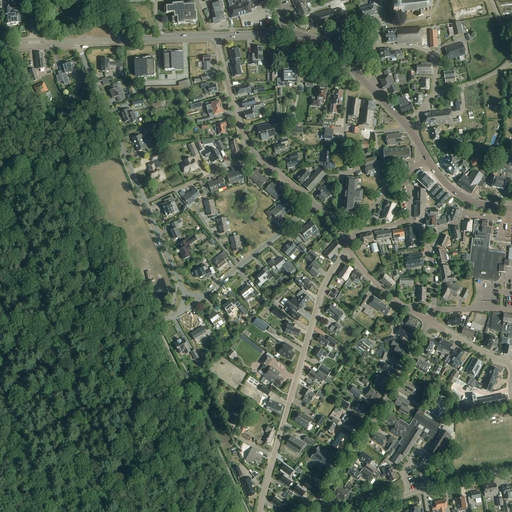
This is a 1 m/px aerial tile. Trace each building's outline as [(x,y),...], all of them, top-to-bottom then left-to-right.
[(223,1),(222,0),(214,0),(216,4),(210,6),(214,20),(215,19),(217,23),(225,21),(223,13),(224,13),(221,2),(223,1)] [(229,7),(230,12),(231,14),(232,19),(236,18),(252,13),(251,10),(255,9),(257,7),(266,1),(265,0),(227,0),(230,7),(229,7)] [(292,0),(295,8),(296,8),(298,12),(299,15),(300,15),(302,19),(309,16),(308,12),(307,10),(309,9),(308,4),(310,3),(308,0),(292,0)] [(370,0),(370,7),(360,10),(362,19),(376,15),(375,13),(376,13),(377,5),(377,0),(370,0)] [(421,0),(422,0),(418,1),(417,0),(416,0),(411,1),(411,0),(410,0),(411,1),(406,1),(406,0),(405,0),(405,1),(401,2),(401,1),(400,1),(400,4),(392,4),(393,13),(401,12),(402,14),(403,14),(402,13),(417,11),(417,13),(418,12),(418,17),(424,15),(423,12),(427,11),(428,11),(428,9),(430,8),(431,10),(432,9),(430,8),(431,6),(433,6),(433,5),(432,5),(431,3),(433,2),(432,1),(431,2),(430,1),(429,0),(428,0),(429,0),(428,0),(423,0),(422,0),(421,0)] [(194,3),(193,3),(173,4),(173,6),(165,6),(166,14),(173,13),(173,17),(172,17),(173,23),(178,23),(178,25),(190,24),(190,22),(197,22),(197,11),(196,11),(195,5),(195,4),(195,3),(194,3)] [(12,6),(6,6),(6,18),(7,24),(11,24),(12,24),(13,25),(16,25),(17,24),(18,24),(18,23),(21,23),(20,16),(17,16),(17,13),(13,13),(12,6)] [(312,15),(312,16),(316,28),(321,27),(320,24),(323,23),(324,26),(332,23),(332,22),(335,21),(335,20),(344,18),(342,12),(341,9),(332,12),(332,10),(312,15)] [(454,36),(463,35),(460,22),(452,24),(454,36)] [(397,45),(422,43),(421,27),(396,29),(396,30),(385,31),(386,44),(397,43),(397,45)] [(437,31),(429,31),(430,48),(438,48),(438,47),(437,37),(437,31)] [(466,55),(463,44),(445,49),(449,60),(466,55)] [(263,60),(262,47),(253,48),(254,55),(249,55),(249,65),(256,65),(256,61),(263,60)] [(238,48),(230,51),(232,60),(233,63),(240,62),(239,58),(241,58),(238,48)] [(388,49),(380,50),(381,59),(382,59),(382,60),(384,59),(385,59),(389,58),(389,59),(397,58),(397,56),(396,52),(395,52),(389,52),(388,49)] [(179,54),(179,52),(167,53),(167,55),(164,55),(165,71),(182,71),(182,54),(179,54)] [(37,69),(45,68),(43,53),(36,54),(37,58),(36,59),(37,69)] [(151,60),(151,58),(139,59),(139,61),(136,61),(137,78),(154,77),(154,60),(151,60)] [(116,63),(110,63),(109,63),(109,60),(102,60),(102,63),(102,69),(101,69),(101,71),(102,72),(110,72),(109,68),(116,68),(116,67),(116,64),(116,63)] [(240,62),(233,63),(234,67),(231,68),(233,77),(242,75),(239,66),(241,65),(240,62)] [(75,63),(74,63),(71,64),(70,64),(69,64),(69,63),(67,63),(67,64),(66,65),(67,65),(63,66),(64,70),(63,71),(63,72),(59,73),(61,82),(64,81),(64,83),(68,82),(66,74),(73,72),(72,68),(75,67),(74,66),(75,66),(75,63)] [(432,74),(431,63),(422,63),(422,64),(421,64),(421,65),(416,66),(417,74),(432,74)] [(34,69),(29,70),(33,82),(38,80),(34,69)] [(391,75),(389,69),(383,72),(386,77),(380,80),(383,86),(381,86),(383,90),(384,90),(389,88),(391,94),(398,91),(395,85),(390,75),(391,75)] [(455,81),(454,73),(458,73),(457,70),(455,70),(455,69),(444,71),(445,82),(455,81)] [(298,75),(283,76),(283,79),(277,79),(277,87),(285,87),(285,83),(297,83),(297,77),(298,77),(298,75)] [(429,80),(421,79),(421,89),(429,89),(429,80)] [(38,95),(47,91),(44,83),(34,88),(38,95)] [(208,83),(201,85),(202,90),(204,89),(206,95),(210,94),(210,93),(218,91),(216,85),(209,87),(208,83)] [(254,87),(250,88),(249,85),(237,88),(239,95),(251,93),(251,92),(254,91),(255,94),(265,92),(264,87),(254,89),(254,87)] [(116,89),(110,91),(113,99),(117,97),(118,99),(119,103),(125,100),(124,97),(123,94),(122,95),(120,90),(119,88),(116,89)] [(312,98),(310,108),(315,109),(315,104),(317,105),(317,102),(320,103),(321,100),(325,101),(327,89),(317,88),(316,98),(312,98)] [(343,92),(335,91),(334,101),(331,100),(329,112),(337,113),(338,105),(341,105),(341,102),(342,102),(342,98),(343,92)] [(409,94),(409,93),(404,95),(405,97),(396,101),(399,107),(402,114),(413,109),(410,103),(413,101),(412,99),(409,95),(409,94)] [(422,96),(414,95),(414,103),(415,104),(422,105),(422,96)] [(256,104),(254,98),(248,100),(241,102),(243,109),(250,107),(250,105),(256,104)] [(362,100),(351,98),(351,105),(352,105),(351,109),(349,109),(348,117),(358,119),(362,100)] [(143,99),(132,101),(133,106),(135,106),(135,108),(141,106),(141,104),(144,104),(143,99)] [(375,102),(362,100),(359,126),(373,127),(375,112),(374,112),(374,110),(375,109),(375,106),(375,102)] [(208,111),(222,107),(220,101),(212,103),(212,102),(206,103),(208,111)] [(222,107),(208,111),(210,119),(216,117),(215,116),(224,114),(222,107)] [(261,107),(255,108),(253,109),(253,111),(245,114),(246,120),(258,117),(258,114),(260,113),(260,111),(262,111),(261,107)] [(130,114),(128,109),(121,113),(122,116),(123,116),(125,122),(129,121),(130,124),(138,121),(134,112),(130,114)] [(429,114),(424,114),(425,126),(426,126),(426,127),(429,126),(436,125),(436,126),(452,123),(457,122),(457,119),(452,120),(450,109),(441,110),(441,111),(429,113),(429,114)] [(269,138),(272,137),(276,136),(274,129),(271,130),(270,126),(278,124),(277,118),(269,120),(270,124),(270,123),(257,127),(259,134),(260,135),(262,141),(269,139),(269,138)] [(227,126),(226,122),(216,124),(217,127),(215,128),(216,132),(218,131),(219,134),(225,133),(224,127),(227,126)] [(440,133),(439,128),(431,130),(433,141),(439,140),(438,133),(440,133)] [(321,139),(324,140),(325,140),(325,143),(335,144),(336,139),(333,138),(334,130),(326,129),(325,135),(321,135),(321,139)] [(399,135),(399,134),(386,136),(387,141),(387,146),(396,145),(396,143),(403,143),(402,134),(399,135)] [(141,135),(133,138),(135,145),(143,142),(141,138),(143,137),(141,135)] [(221,140),(215,143),(218,148),(223,145),(221,140)] [(289,145),(287,140),(280,141),(281,144),(274,147),(276,154),(286,151),(284,146),(289,145)] [(143,142),(135,145),(138,152),(147,148),(146,146),(147,146),(145,141),(143,142)] [(238,148),(236,141),(230,143),(234,155),(241,153),(240,147),(238,148)] [(194,143),(188,146),(193,158),(199,155),(194,143)] [(204,153),(207,158),(210,156),(213,163),(220,160),(214,148),(204,153)] [(410,149),(383,149),(384,165),(400,165),(408,159),(410,159),(410,149)] [(321,167),(325,167),(325,168),(335,169),(336,162),(331,162),(332,153),(323,152),(322,163),(319,163),(319,165),(321,167)] [(297,153),(289,155),(290,159),(286,160),(288,169),(298,166),(297,160),(299,159),(297,153)] [(152,179),(157,177),(159,181),(164,179),(161,172),(158,173),(156,169),(159,168),(160,168),(161,167),(161,166),(161,165),(160,162),(159,162),(158,160),(160,159),(159,155),(151,157),(152,161),(153,161),(153,163),(148,164),(150,170),(149,171),(150,175),(149,176),(149,177),(150,178),(151,178),(152,178),(152,179)] [(461,162),(457,157),(455,159),(454,158),(452,159),(444,165),(453,176),(461,170),(464,174),(470,169),(467,165),(465,162),(464,162),(463,161),(461,162)] [(185,163),(181,165),(185,174),(189,173),(189,174),(195,172),(194,170),(198,169),(194,159),(192,160),(191,158),(184,161),(185,163)] [(376,158),(363,161),(367,176),(379,173),(378,167),(379,165),(377,164),(376,158)] [(494,178),(492,188),(504,190),(507,180),(507,179),(506,179),(511,180),(511,177),(511,172),(511,173),(511,172),(511,167),(508,167),(502,165),(503,162),(498,161),(497,164),(496,164),(493,177),(494,178)] [(235,173),(234,173),(237,182),(244,179),(240,169),(237,170),(237,172),(235,173)] [(250,178),(255,183),(261,176),(259,173),(260,172),(257,169),(250,178)] [(311,175),(304,169),(301,172),(302,173),(296,180),(302,185),(306,181),(305,181),(311,175)] [(319,169),(314,175),(321,181),(326,175),(319,169)] [(486,178),(475,170),(469,179),(463,175),(461,178),(459,177),(457,180),(459,181),(457,184),(462,187),(461,187),(462,188),(462,187),(466,189),(466,191),(472,194),(476,188),(478,184),(482,187),(482,188),(486,178)] [(234,173),(233,171),(226,174),(230,185),(237,182),(234,173)] [(415,175),(415,177),(415,180),(416,182),(417,181),(427,191),(435,183),(431,179),(433,178),(426,172),(424,172),(423,171),(421,171),(420,171),(419,171),(417,172),(416,174),(415,175)] [(321,181),(314,175),(313,174),(310,177),(311,178),(304,186),(310,192),(321,181)] [(261,176),(255,183),(261,188),(268,179),(266,177),(264,178),(261,176)] [(219,180),(215,181),(219,190),(226,187),(222,177),(218,178),(219,180)] [(361,179),(347,178),(346,189),(343,189),(342,201),(345,201),(344,212),(358,214),(359,210),(356,209),(356,206),(359,206),(359,202),(362,202),(363,191),(360,190),(360,187),(358,187),(358,183),(361,183),(361,179)] [(219,190),(215,181),(212,183),(211,181),(208,182),(212,193),(219,190)] [(265,190),(271,195),(279,187),(273,182),(265,190)] [(435,183),(427,191),(442,204),(445,201),(446,201),(450,197),(446,192),(442,188),(438,183),(437,184),(435,183)] [(332,195),(321,185),(317,189),(321,193),(316,198),(324,204),(332,195)] [(192,191),(189,194),(195,201),(201,196),(194,187),(191,190),(192,191)] [(279,187),(271,195),(277,201),(284,192),(279,187)] [(415,207),(415,218),(426,218),(426,223),(426,225),(428,226),(436,226),(436,223),(436,216),(438,216),(438,210),(429,210),(426,210),(426,189),(418,190),(418,200),(418,202),(416,202),(416,207),(415,207)] [(189,206),(195,201),(189,194),(188,192),(186,194),(182,197),(185,200),(183,202),(187,206),(189,205),(189,206)] [(173,214),(175,213),(171,204),(174,203),(172,197),(163,201),(164,204),(165,204),(163,205),(166,213),(165,214),(166,217),(167,216),(167,217),(173,214)] [(278,208),(277,209),(284,216),(289,211),(282,203),(284,201),(282,199),(277,203),(279,205),(277,207),(278,208)] [(206,204),(207,209),(214,208),(215,208),(214,208),(213,204),(214,204),(214,200),(204,202),(205,204),(206,204)] [(395,205),(388,202),(385,208),(384,208),(380,219),(391,222),(394,214),(392,213),(395,205)] [(214,208),(207,209),(206,209),(206,211),(207,211),(208,217),(215,215),(215,218),(218,217),(217,215),(215,215),(215,211),(216,211),(215,208),(214,208)] [(448,216),(445,217),(447,224),(452,222),(458,219),(461,211),(452,208),(450,215),(448,216)] [(284,216),(277,209),(275,211),(273,210),(270,212),(278,221),(284,216)] [(219,222),(220,227),(227,226),(226,222),(227,222),(226,218),(225,219),(224,217),(221,217),(221,219),(217,220),(218,222),(219,222)] [(447,224),(445,217),(442,217),(442,220),(438,220),(438,223),(439,226),(447,224)] [(503,260),(503,256),(487,254),(488,238),(486,238),(487,235),(486,235),(490,235),(490,228),(487,228),(488,222),(475,220),(470,262),(472,278),(474,278),(475,280),(495,282),(496,282),(497,281),(498,280),(499,279),(499,278),(500,278),(499,277),(499,273),(501,274),(501,273),(505,273),(507,274),(508,268),(511,268),(511,249),(510,261),(506,261),(503,260)] [(181,221),(177,222),(172,224),(174,230),(171,231),(175,240),(180,237),(177,229),(179,228),(178,225),(182,223),(181,221)] [(461,239),(461,242),(464,243),(464,240),(465,235),(465,231),(470,232),(471,232),(472,226),(472,221),(467,221),(467,223),(463,223),(461,239)] [(318,230),(311,222),(300,231),(302,233),(299,236),(306,243),(311,239),(309,237),(318,230)] [(227,226),(220,227),(219,227),(219,229),(220,229),(221,235),(228,233),(227,229),(228,229),(228,226),(227,226)] [(458,227),(452,229),(453,234),(452,234),(453,240),(461,238),(458,227)] [(414,235),(413,228),(405,229),(407,241),(408,240),(408,242),(407,242),(408,247),(413,246),(412,241),(412,240),(415,239),(414,235)] [(399,238),(405,237),(403,229),(393,231),(395,242),(399,241),(399,238)] [(384,232),(384,230),(380,231),(381,231),(378,232),(375,232),(377,241),(388,239),(388,238),(392,238),(390,231),(384,232)] [(373,240),(372,233),(367,234),(368,234),(360,236),(361,241),(360,241),(361,246),(368,244),(368,242),(373,241),(373,240)] [(191,248),(190,245),(198,240),(194,235),(187,240),(181,243),(184,248),(179,250),(181,253),(184,260),(187,258),(188,258),(188,259),(189,259),(189,258),(190,258),(190,257),(189,257),(189,256),(187,253),(190,252),(189,249),(191,248)] [(450,238),(443,235),(440,242),(439,242),(437,245),(445,249),(450,238)] [(231,240),(232,245),(239,244),(239,243),(240,243),(239,240),(240,240),(239,236),(230,238),(231,240)] [(291,242),(283,251),(288,256),(290,258),(296,251),(298,249),(303,253),(304,252),(306,254),(308,251),(307,250),(306,249),(301,244),(297,248),(291,242)] [(336,256),(335,254),(341,248),(335,242),(324,254),(331,261),(336,256)] [(239,244),(232,245),(231,245),(232,247),(233,247),(234,252),(241,251),(240,247),(241,247),(240,243),(240,244),(240,243),(239,243),(239,244)] [(370,245),(373,253),(379,252),(376,244),(370,245)] [(307,254),(315,261),(318,257),(311,250),(307,254)] [(442,250),(436,251),(437,258),(438,261),(439,264),(443,264),(445,263),(445,262),(448,262),(447,257),(445,252),(443,253),(442,250)] [(213,261),(220,270),(227,264),(225,261),(228,258),(224,252),(213,261)] [(422,254),(405,256),(407,269),(417,268),(416,267),(424,266),(422,254)] [(321,268),(319,266),(314,262),(309,257),(306,260),(311,265),(310,267),(312,269),(309,272),(316,278),(320,273),(321,272),(319,270),(321,268)] [(273,260),(268,263),(274,270),(276,268),(279,270),(283,267),(286,270),(289,275),(296,269),(295,269),(289,261),(286,264),(281,258),(275,262),(273,260)] [(196,278),(199,277),(200,278),(203,277),(204,279),(213,275),(211,270),(205,273),(204,271),(206,270),(204,264),(202,265),(203,268),(193,272),(196,278)] [(353,270),(347,266),(343,272),(342,271),(338,277),(346,282),(353,270)] [(450,276),(449,266),(439,267),(440,273),(439,273),(440,278),(441,278),(442,282),(457,280),(457,276),(450,276)] [(357,271),(355,270),(350,278),(354,280),(353,281),(358,285),(361,281),(360,280),(362,276),(357,272),(357,271)] [(267,275),(263,271),(257,277),(259,280),(256,283),(260,287),(269,278),(270,280),(273,277),(269,273),(267,275)] [(395,283),(386,274),(380,281),(383,285),(384,284),(390,289),(395,283)] [(292,281),(296,285),(297,284),(302,288),(304,286),(310,291),(314,286),(309,282),(310,281),(307,279),(304,283),(296,277),(292,281)] [(296,285),(292,281),(287,287),(290,291),(296,285)] [(440,297),(448,301),(451,295),(457,297),(461,287),(450,282),(450,283),(447,282),(440,297)] [(240,294),(244,298),(247,302),(251,299),(253,297),(255,298),(259,295),(254,288),(251,289),(248,285),(245,288),(246,289),(240,294)] [(426,289),(417,288),(417,303),(427,303),(427,296),(426,296),(426,289)] [(300,291),(301,292),(297,296),(300,299),(299,299),(306,304),(310,299),(307,297),(309,294),(302,289),(300,291)] [(335,299),(339,292),(335,290),(333,293),(331,292),(329,295),(335,299)] [(359,306),(356,310),(360,313),(362,308),(369,298),(366,296),(366,295),(359,306)] [(382,302),(374,297),(369,305),(380,312),(380,311),(387,316),(391,309),(381,303),(382,302)] [(288,301),(293,305),(299,311),(301,308),(302,309),(306,304),(299,299),(298,301),(295,298),(291,303),(288,301)] [(240,305),(236,300),(231,303),(230,302),(223,307),(229,315),(233,312),(230,309),(233,306),(236,309),(240,305)] [(293,305),(288,301),(284,306),(291,311),(289,314),(298,322),(302,316),(297,313),(299,311),(293,305)] [(336,309),(331,306),(326,312),(333,318),(338,322),(343,315),(336,309)] [(275,308),(271,313),(282,320),(285,316),(275,308)] [(363,313),(370,317),(373,313),(366,309),(363,313)] [(218,315),(216,313),(209,318),(214,326),(221,320),(224,323),(226,321),(220,313),(218,315)] [(462,323),(459,314),(446,318),(448,325),(452,324),(453,326),(462,323)] [(492,329),(501,333),(503,315),(493,314),(492,329)] [(503,315),(501,333),(508,334),(509,339),(502,337),(501,343),(505,344),(504,350),(504,354),(511,356),(511,351),(511,315),(503,315)] [(414,319),(410,316),(405,326),(415,331),(419,322),(413,319),(414,319)] [(466,316),(463,325),(466,327),(467,326),(471,327),(470,328),(480,332),(482,326),(472,322),(472,324),(468,323),(470,317),(466,316)] [(253,324),(264,332),(269,326),(257,318),(253,324)] [(295,324),(287,321),(285,327),(287,327),(285,332),(291,335),(291,334),(298,337),(301,331),(294,328),(295,324)] [(334,327),(336,329),(333,332),(336,334),(341,328),(336,324),(334,327)] [(414,333),(400,326),(395,335),(403,338),(403,337),(410,341),(414,333)] [(205,329),(203,327),(191,334),(195,341),(207,334),(208,335),(211,333),(208,327),(205,329)] [(469,329),(464,327),(461,334),(472,338),(475,331),(469,329)] [(334,348),(338,343),(329,337),(328,339),(322,335),(317,341),(326,347),(328,344),(334,348)] [(485,342),(483,346),(490,349),(491,346),(496,348),(498,343),(496,342),(498,339),(495,338),(487,335),(484,342),(485,342)] [(394,340),(393,340),(398,343),(400,344),(402,345),(403,342),(393,337),(384,340),(383,342),(385,344),(386,343),(394,340)] [(191,351),(184,338),(181,340),(180,339),(177,341),(177,342),(174,343),(180,353),(184,351),(186,354),(191,351)] [(435,345),(436,346),(437,342),(435,341),(428,338),(425,344),(433,348),(435,345)] [(438,341),(438,342),(437,342),(436,346),(438,347),(436,351),(441,353),(447,342),(441,339),(440,342),(438,341)] [(399,346),(400,344),(398,343),(393,340),(391,345),(396,348),(394,352),(402,357),(406,350),(399,346)] [(453,345),(447,342),(441,353),(441,355),(444,357),(446,352),(447,352),(449,353),(449,352),(450,352),(453,345)] [(293,349),(285,343),(279,353),(286,358),(291,361),(295,355),(291,352),(293,349)] [(364,351),(365,350),(367,352),(369,349),(362,343),(359,347),(364,351)] [(430,356),(433,348),(425,344),(422,350),(426,351),(424,354),(430,356)] [(323,355),(326,357),(327,355),(325,353),(325,352),(318,348),(314,355),(320,359),(323,355)] [(451,354),(453,356),(450,360),(449,358),(447,362),(448,363),(456,369),(461,361),(460,360),(465,353),(458,349),(456,352),(454,351),(451,354)] [(195,350),(191,353),(195,361),(200,358),(195,350)] [(330,353),(328,356),(334,360),(334,359),(337,361),(338,359),(330,353)] [(274,383),(279,387),(284,381),(278,377),(280,374),(271,367),(270,369),(267,367),(268,365),(269,365),(272,360),(266,356),(260,363),(264,366),(261,371),(266,374),(264,377),(273,383),(274,383)] [(481,362),(474,359),(472,362),(471,362),(467,370),(472,373),(471,375),(476,377),(481,367),(479,366),(481,362)] [(426,364),(419,360),(415,367),(426,373),(431,365),(426,363),(426,364)] [(382,370),(385,372),(391,376),(397,366),(391,363),(389,366),(385,364),(382,370)] [(321,365),(318,370),(328,377),(331,372),(321,365)] [(437,366),(434,372),(439,375),(442,368),(437,366)] [(476,383),(474,387),(482,390),(482,389),(491,392),(493,386),(494,387),(498,375),(497,375),(499,370),(492,367),(491,367),(490,367),(487,373),(488,373),(484,385),(476,383)] [(318,374),(312,370),(308,376),(315,380),(317,378),(322,382),(326,376),(319,372),(318,374)] [(390,380),(379,371),(375,375),(382,380),(379,384),(378,383),(376,386),(384,392),(387,388),(386,387),(390,380)] [(455,371),(451,377),(455,379),(459,374),(455,371)] [(409,391),(409,392),(414,395),(419,387),(408,381),(404,389),(409,391)] [(262,386),(260,391),(268,396),(271,392),(262,386)] [(354,386),(350,392),(359,399),(363,393),(354,386)] [(375,390),(371,387),(365,396),(376,403),(381,396),(375,392),(375,390)] [(306,389),(302,396),(307,399),(307,398),(312,401),(315,394),(311,392),(306,389)] [(318,392),(316,395),(325,400),(326,397),(318,392)] [(462,406),(464,413),(504,406),(503,399),(502,399),(501,396),(474,401),(473,396),(469,396),(470,402),(463,403),(464,406),(462,406)] [(403,400),(399,397),(395,404),(401,408),(399,411),(407,416),(410,411),(407,409),(410,403),(404,399),(403,400)] [(341,399),(338,404),(341,407),(343,408),(346,410),(349,405),(341,399)] [(278,413),(279,411),(281,412),(283,405),(270,400),(266,409),(278,413)] [(358,401),(354,408),(352,410),(357,413),(358,411),(366,417),(370,410),(365,406),(358,401)] [(402,446),(401,446),(391,461),(394,463),(397,465),(402,458),(402,459),(404,458),(405,457),(420,435),(422,436),(421,437),(425,439),(427,435),(436,441),(429,451),(437,456),(450,435),(442,430),(439,435),(436,433),(441,425),(436,422),(439,418),(426,410),(423,414),(418,411),(413,419),(409,426),(405,423),(400,420),(399,422),(396,420),(397,419),(389,414),(383,422),(390,426),(391,428),(393,429),(391,432),(399,437),(400,436),(403,438),(400,442),(399,444),(402,446)] [(224,413),(225,416),(227,416),(229,423),(234,422),(233,415),(232,415),(232,412),(224,413)] [(294,421),(307,429),(313,421),(307,417),(306,418),(299,413),(294,421)] [(347,418),(344,423),(346,424),(347,423),(357,430),(361,423),(357,421),(358,421),(349,415),(347,418)] [(316,423),(321,426),(325,419),(320,416),(316,423)] [(331,422),(325,430),(331,434),(336,426),(331,422)] [(276,430),(268,426),(266,432),(267,433),(263,441),(270,445),(274,438),(273,438),(276,430)] [(241,429),(238,435),(248,440),(250,437),(244,433),(245,431),(241,429)] [(382,436),(377,433),(372,439),(383,446),(388,439),(382,435),(382,436)] [(345,445),(349,439),(341,434),(332,446),(340,452),(345,445)] [(389,447),(392,448),(397,440),(391,436),(387,442),(390,444),(389,446),(389,447)] [(292,438),(287,445),(296,451),(297,449),(301,451),(305,445),(301,442),(300,443),(292,438)] [(246,444),(244,443),(241,448),(249,451),(245,459),(253,463),(254,462),(259,465),(263,457),(256,453),(257,451),(246,445),(246,444)] [(330,455),(319,447),(311,458),(318,463),(318,464),(324,468),(325,467),(328,470),(333,462),(328,458),(330,455)] [(373,459),(363,452),(358,459),(365,463),(364,464),(367,466),(364,469),(373,475),(377,470),(370,465),(373,459)] [(280,471),(284,475),(289,478),(294,472),(284,465),(280,471)] [(391,469),(390,466),(386,468),(386,467),(382,469),(384,474),(385,473),(386,476),(388,475),(391,482),(396,480),(391,469)] [(238,467),(234,469),(238,479),(243,477),(238,467)] [(358,481),(361,477),(368,482),(370,479),(372,475),(363,469),(361,472),(359,470),(359,471),(353,467),(348,473),(358,481)] [(377,470),(373,475),(374,476),(374,477),(377,479),(381,473),(377,470)] [(289,478),(284,475),(280,481),(289,487),(293,481),(289,478)] [(254,486),(250,478),(241,482),(248,498),(249,497),(250,497),(255,495),(252,487),(254,486)] [(482,483),(484,493),(498,490),(497,482),(492,483),(492,481),(482,483)] [(311,495),(316,488),(307,482),(302,488),(307,491),(311,495)] [(349,497),(347,496),(353,488),(347,484),(345,487),(347,488),(345,491),(339,486),(334,493),(339,497),(338,497),(344,501),(345,499),(346,500),(348,500),(349,498),(349,497)] [(302,497),(307,491),(302,488),(298,485),(293,491),(302,497)] [(504,496),(508,495),(508,494),(511,493),(511,486),(509,487),(509,486),(503,487),(504,496)] [(480,499),(479,492),(471,493),(471,497),(468,498),(470,509),(473,508),(473,504),(473,500),(476,500),(476,503),(480,502),(480,499)] [(271,502),(280,509),(285,502),(276,496),(271,502)] [(466,509),(464,497),(456,498),(457,508),(460,508),(461,511),(466,509)] [(442,510),(440,511),(439,511),(444,511),(444,509),(447,508),(446,500),(440,501),(441,503),(442,510)] [(439,510),(440,511),(442,510),(441,503),(440,501),(434,502),(435,507),(432,507),(432,511),(436,510),(439,510)] [(284,511),(291,511),(294,509),(285,502),(280,509),(284,511)]
